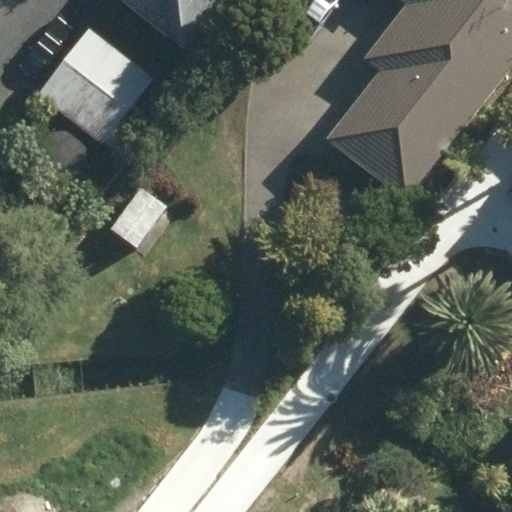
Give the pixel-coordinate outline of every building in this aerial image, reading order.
[(112,0),(107,7),(177,62),(226,0),(112,0)] [(373,81),(317,152),(399,215),(511,68),(511,0),(368,0),(377,7),(382,0),(401,15),(359,70),(373,81)] [(149,87),(85,37),(34,101),(98,152),(149,87)] [(511,209),(511,139),(505,134),(451,199),(492,233),(511,209)] [(106,229),(134,251),(167,209),(140,187),(106,229)]
